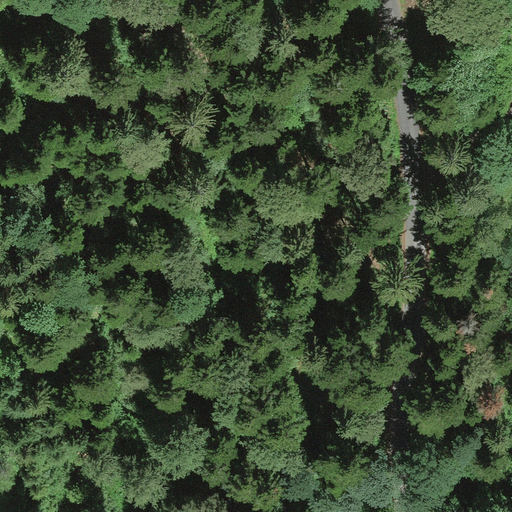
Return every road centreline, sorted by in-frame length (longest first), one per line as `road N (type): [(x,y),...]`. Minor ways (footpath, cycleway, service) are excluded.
road 1 (unclassified): [(414,195),(400,419),(410,511)]
road 2 (unclassified): [(383,0),(414,195)]
road 3 (residential): [(511,90),(414,195)]
